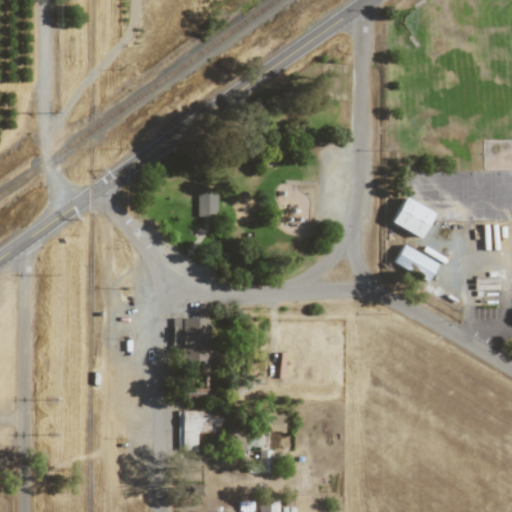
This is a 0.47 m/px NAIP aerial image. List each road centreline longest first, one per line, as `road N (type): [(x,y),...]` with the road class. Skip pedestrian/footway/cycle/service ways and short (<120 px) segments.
road 1 (secondary): [(0,258),(366,0)]
road 2 (residential): [(362,3),(356,199),(336,250),(276,294),(161,297)]
road 3 (residential): [(23,242),(23,511)]
road 4 (residential): [(511,368),(393,301),(276,294)]
road 5 (residential): [(161,297),(159,511)]
road 6 (residential): [(161,297),(150,257),(101,187)]
